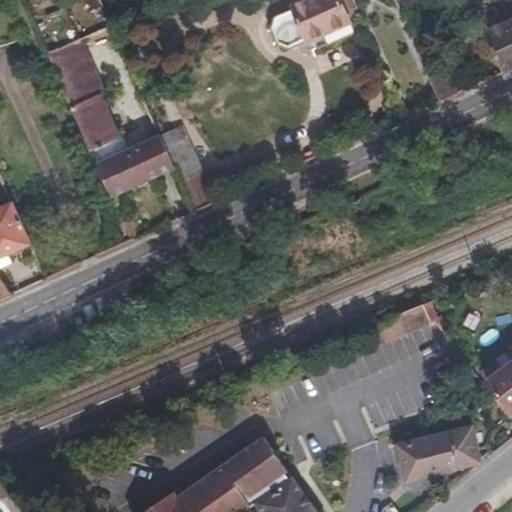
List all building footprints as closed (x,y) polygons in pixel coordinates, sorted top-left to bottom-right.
[(296,0),(298,7),(292,10),(293,15),(276,22),(272,32),(279,48),(288,51),(306,43),(307,46),(349,28),(347,23),(354,13),(355,11),(350,0),(296,0)] [(493,8),(476,15),(503,77),(511,73),(511,22),(502,27),(493,8)] [(105,104),(82,50),(51,64),(74,118),(100,107),(105,104)] [(442,64),(424,73),(438,107),(456,99),(442,64)] [(118,149),(100,107),(74,118),(93,161),(118,149)] [(176,179),(162,147),(99,175),(113,207),(176,179)] [(206,179),(181,190),(193,218),(218,207),(206,179)] [(0,263),(31,250),(14,210),(0,216),(0,263)] [(0,305),(11,300),(0,279),(0,305)] [(382,328),(389,343),(431,325),(424,310),(382,328)] [(389,343),(382,328),(368,334),(375,349),(389,343)] [(511,363),(488,383),(511,415),(511,414),(511,363)] [(401,450),(408,484),(477,470),(479,468),(472,436),(401,450)] [(250,511),(259,506),(293,485),(288,478),(291,476),(268,443),(178,501),(173,493),(145,511),(250,511)] [(293,485),(259,506),(262,511),(314,511),(296,483),(293,485)]
